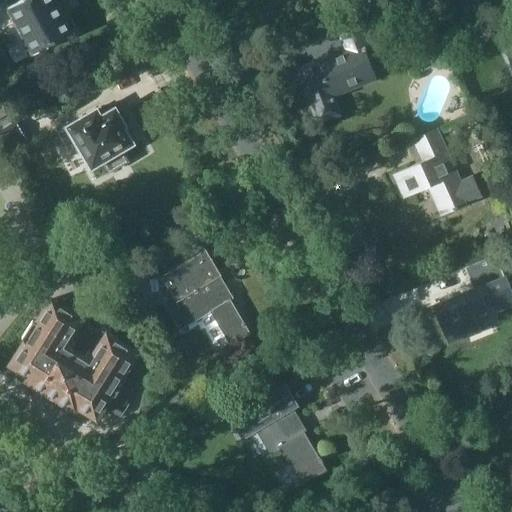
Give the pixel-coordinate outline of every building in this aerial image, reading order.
[(7,0),(10,5),(9,6),(34,54),(74,33),(57,0),(7,0)] [(374,78),(364,50),(368,48),(357,16),(336,24),(346,51),(296,70),(308,99),(309,98),(314,111),(334,104),(331,95),(374,78)] [(396,46),(403,61),(412,56),(405,42),(396,46)] [(0,118),(11,113),(4,101),(0,102),(0,118)] [(96,109),(67,126),(68,128),(58,134),(66,147),(72,144),(78,154),(81,152),(90,168),(102,161),(109,172),(127,161),(120,150),(132,143),(123,127),(125,126),(114,108),(100,116),(96,109)] [(13,115),(0,123),(0,141),(8,153),(29,140),(13,115)] [(432,157),(394,174),(404,197),(432,184),(437,195),(433,198),(441,215),(454,210),(454,211),(459,209),(458,207),(466,204),(466,203),(482,196),(473,176),(461,181),(438,128),(414,139),(420,153),(429,150),(432,157)] [(125,245),(104,259),(115,276),(136,263),(125,245)] [(205,249),(160,276),(172,296),(163,302),(179,330),(209,312),(229,346),(250,333),(230,300),(233,298),(224,282),(220,284),(216,278),(221,275),(205,249)] [(511,295),(495,254),(460,268),(460,270),(467,267),(472,281),(475,289),(434,305),(449,341),(479,330),(471,311),(493,303),(496,311),(511,304),(511,295)] [(81,318),(51,299),(37,322),(32,321),(22,337),(25,342),(17,354),(12,363),(30,375),(28,380),(30,381),(33,387),(42,393),(48,393),(54,397),(57,402),(66,408),(71,407),(74,409),(77,405),(95,417),(102,405),(121,417),(129,404),(126,402),(138,383),(123,373),(136,353),(107,334),(103,340),(77,324),(81,318)] [(273,360),(256,368),(263,381),(280,372),(273,360)] [(285,382),(231,415),(246,438),(257,431),(271,455),(279,450),(288,464),(290,463),(302,483),(300,484),(301,487),(327,471),(304,432),(302,433),(297,425),(298,424),(291,411),(299,406),(285,382)]
